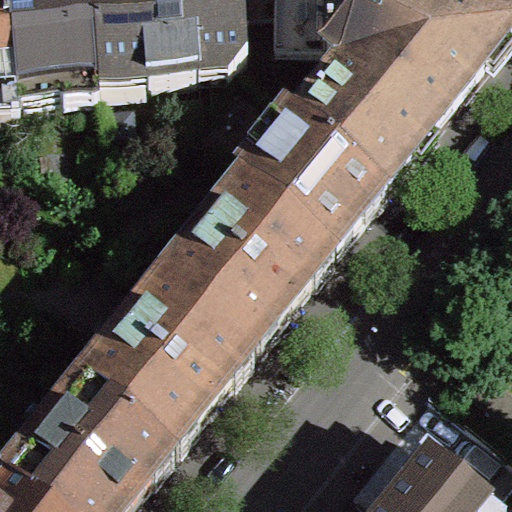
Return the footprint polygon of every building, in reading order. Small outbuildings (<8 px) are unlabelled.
[(18,128),(16,101),(6,0),(0,0),(0,113),(4,113),(5,126),(10,126),(11,129),(18,128)] [(6,0),(16,101),(96,93),(96,87),(87,0),(6,0)] [(245,65),(243,25),(241,0),(87,0),(96,87),(146,82),(147,95),(200,91),(198,73),(211,71),(232,81),(245,65)] [(297,129),(299,130),(387,201),(429,149),(506,55),(506,54),(499,27),(443,0),(241,0),(243,25),(275,22),(275,60),(326,61),(341,74),(297,129)] [(348,249),(387,201),(299,130),(247,194),(254,199),(335,265),(348,249)] [(332,268),(335,265),(254,199),(232,226),(228,222),(191,268),(196,272),(174,298),(255,364),(258,361),(260,361),(261,361),(279,339),(279,338),(279,336),(278,335),(284,328),(312,293),(313,294),(314,294),(316,294),(334,272),(333,270),(333,269),(332,268)] [(175,463),(177,460),(178,460),(179,460),(181,460),(199,438),(198,437),(198,435),(205,426),(232,393),(233,393),(234,393),(235,393),(254,370),(253,369),(253,368),(252,367),(255,364),(174,298),(152,325),(148,322),(111,367),(115,371),(94,398),(175,463)] [(175,463),(94,398),(72,423),(62,415),(25,461),(35,469),(14,495),(34,511),(135,511),(152,492),(152,493),(154,492),(155,493),(174,470),(173,468),(173,467),(172,466),(175,463)] [(511,511),(511,496),(499,511),(482,511),(428,468),(392,511),(511,511)] [(8,490),(0,499),(0,511),(34,511),(14,495),(8,490)]
